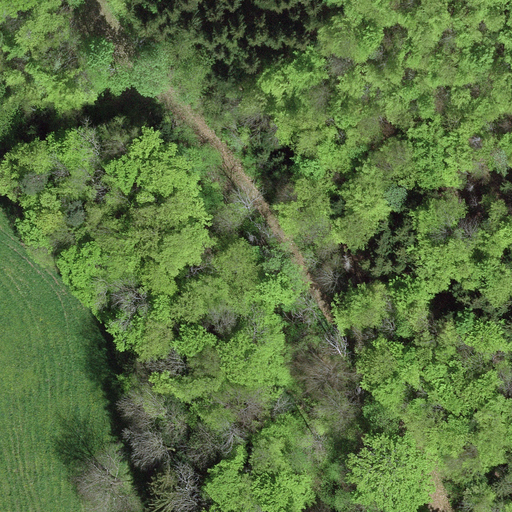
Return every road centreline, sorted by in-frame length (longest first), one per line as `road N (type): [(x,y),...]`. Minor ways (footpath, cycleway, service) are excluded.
road 1 (track): [(448,511),(402,414),(312,280),(243,181),(95,0)]
road 2 (track): [(0,128),(35,213),(124,333),(166,511)]
